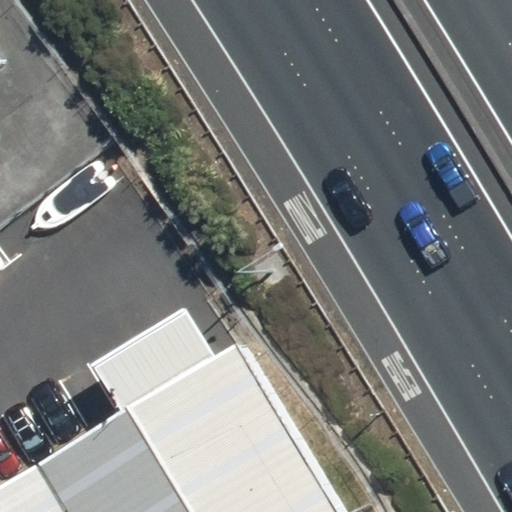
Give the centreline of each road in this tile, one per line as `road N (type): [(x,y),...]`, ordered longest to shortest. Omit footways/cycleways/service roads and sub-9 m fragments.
road 1 (motorway): [(511,325),(372,80),(317,0)]
road 2 (unknown): [(0,18),(73,118),(89,203),(62,251),(0,299)]
